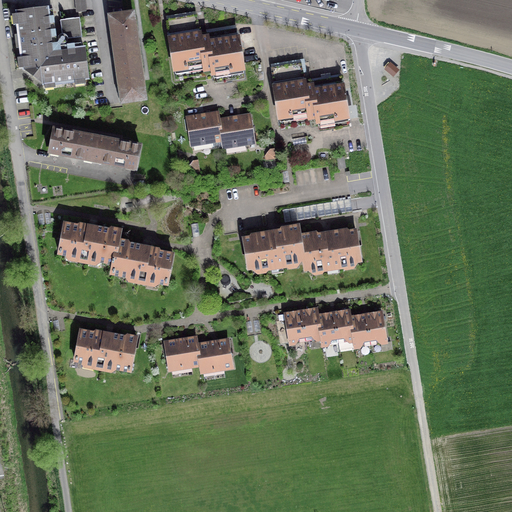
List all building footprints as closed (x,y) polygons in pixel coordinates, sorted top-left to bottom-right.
[(75,0),(77,12),(86,11),(84,0),(75,0)] [(88,79),(84,48),(53,52),(47,8),(17,12),(24,70),(26,70),(42,82),(42,85),(88,79)] [(110,16),(122,102),(145,99),(133,13),(110,16)] [(166,20),(176,79),(213,73),(207,36),(200,37),(196,15),(166,20)] [(66,35),(68,39),(82,37),(79,18),(60,20),(62,34),(66,35)] [(236,29),(206,34),(207,36),(213,73),(214,83),(244,78),(236,29)] [(271,68),(281,128),(318,122),(311,84),(305,85),(301,63),(271,68)] [(341,77),(311,82),(311,84),(318,122),(319,131),(349,127),(341,77)] [(187,119),(191,145),(222,140),(219,121),(218,114),(187,119)] [(254,142),(250,116),(219,121),(222,140),(223,147),(254,142)] [(54,129),(50,152),(135,169),(140,146),(54,129)] [(265,156),(265,159),(275,158),(273,149),(270,149),(265,156)] [(337,158),(339,169),(346,168),(344,157),(337,158)] [(188,168),(189,172),(199,170),(197,161),(193,161),(188,168)] [(114,264),(118,240),(119,240),(121,231),(110,229),(110,230),(96,228),(95,231),(88,230),(89,226),(79,224),(79,226),(64,224),(59,253),(79,257),(78,261),(88,263),(89,257),(98,258),(100,261),(113,264),(114,264)] [(286,262),(303,260),(304,260),(300,236),(299,226),(281,229),(282,231),(274,232),(275,235),(268,237),(268,233),(251,236),(252,237),(243,239),(248,269),(267,266),(267,269),(287,266),(286,262)] [(300,236),(304,260),(303,260),(305,269),(323,267),(323,270),(343,267),(342,263),(361,260),(356,231),(347,232),(347,230),(331,233),(331,236),(325,237),(324,234),(317,235),(317,233),(300,236)] [(122,241),(119,240),(118,240),(114,264),(113,264),(111,273),(126,276),(128,274),(137,276),(136,282),(146,284),(147,280),(167,284),(173,254),(158,252),(159,250),(149,248),(148,251),(141,250),(142,247),(128,244),(128,242),(122,241)] [(301,312),(306,341),(321,338),(318,317),(317,310),(301,312)] [(285,315),(290,343),(306,341),(301,312),(285,315)] [(334,314),(338,343),(354,340),(350,318),(349,312),(334,314)] [(386,342),(382,313),(366,316),(371,344),(386,342)] [(321,338),(322,345),(338,343),(334,314),(318,317),(321,338)] [(354,340),(355,347),(371,344),(366,316),(350,318),(354,340)] [(114,365),(116,368),(130,371),(137,338),(126,336),(126,337),(112,335),(111,338),(104,337),(105,333),(95,331),(95,333),(80,331),(74,360),(95,364),(94,368),(104,370),(105,364),(114,365)] [(165,343),(169,369),(200,364),(197,346),(196,338),(165,343)] [(232,367),(228,341),(197,346),(200,364),(201,372),(232,367)]
